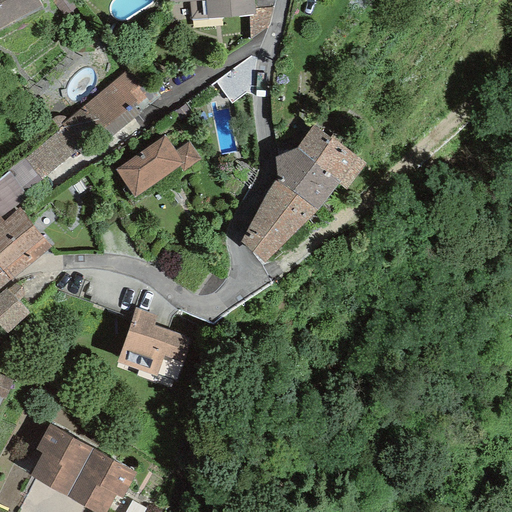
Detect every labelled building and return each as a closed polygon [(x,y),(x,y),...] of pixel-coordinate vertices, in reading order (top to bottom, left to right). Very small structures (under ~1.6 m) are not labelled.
[(0,0),(0,28),(41,7),(37,0),(0,0)] [(64,18),(77,7),(70,0),(59,0),(54,5),(64,18)] [(189,2),(191,20),(254,15),(253,0),(168,0),(169,4),(189,2)] [(111,137),(138,114),(133,107),(146,97),(127,70),(61,124),(62,127),(78,149),(104,128),(111,137)] [(274,180),(317,210),(338,184),(345,190),(365,164),(313,125),(297,148),(275,158),(277,177),(274,180)] [(8,172),(0,178),(0,217),(28,197),(25,193),(78,149),(62,127),(24,159),(23,158),(7,171),(8,172)] [(114,170),(134,198),(179,166),(182,164),(174,152),(164,136),(114,170)] [(179,166),(183,172),(201,160),(188,142),(174,152),(182,164),(179,166)] [(241,242),(264,263),(317,210),(274,180),(265,195),(241,242)] [(0,268),(10,280),(50,247),(19,208),(4,221),(0,217),(0,268)] [(0,287),(10,280),(0,268),(0,287)] [(29,313),(6,290),(0,294),(0,326),(7,333),(29,313)] [(185,345),(125,325),(111,365),(171,385),(185,345)] [(12,378),(0,372),(0,401),(2,396),(5,398),(12,378)] [(49,436),(24,482),(82,511),(108,511),(127,477),(49,436)]
